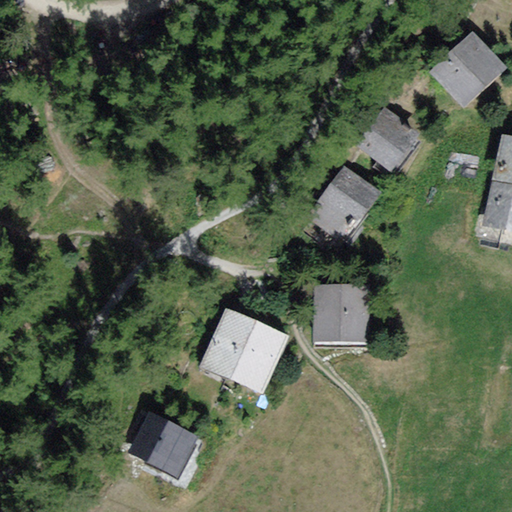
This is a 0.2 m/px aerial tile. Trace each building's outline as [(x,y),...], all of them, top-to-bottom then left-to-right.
[(471,32),(428,72),(464,108),(508,68),(471,32)] [(390,108),(360,148),(397,174),(426,134),(390,108)] [(511,137),(501,135),(481,226),(511,232),(511,137)] [(310,216),(344,243),(377,201),(342,174),(310,216)] [(366,285),(315,286),(316,345),(367,345),(366,285)] [(226,311),(201,365),(262,393),(287,339),(226,311)] [(198,438),(146,412),(125,455),(177,481),(198,438)]
